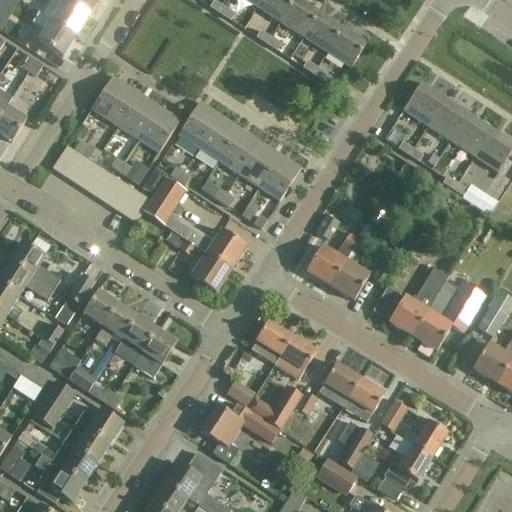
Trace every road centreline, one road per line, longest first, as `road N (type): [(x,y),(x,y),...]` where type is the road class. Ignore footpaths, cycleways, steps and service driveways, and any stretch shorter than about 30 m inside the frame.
road 1 (residential): [(261,279),(445,0)]
road 2 (residential): [(496,424),(261,279)]
road 3 (residential): [(227,331),(13,193)]
road 4 (residential): [(13,193),(134,0)]
road 5 (residential): [(109,511),(227,331)]
